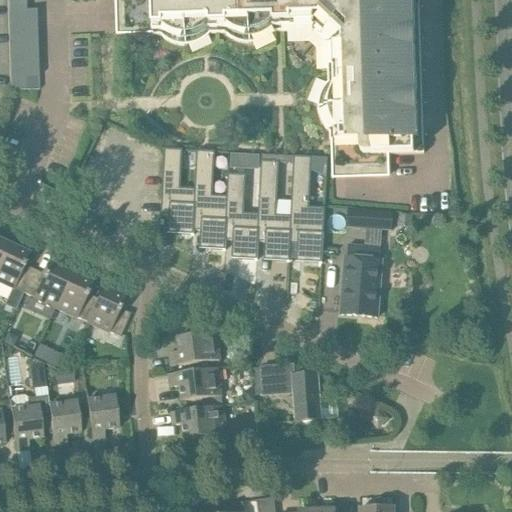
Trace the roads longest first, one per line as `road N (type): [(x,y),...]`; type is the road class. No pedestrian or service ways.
road 1 (residential): [(435,400),(151,268)]
road 2 (residential): [(151,476),(248,464),(440,463)]
road 3 (residential): [(151,476),(140,350),(151,268)]
road 4 (residential): [(151,268),(0,196)]
road 5 (secondary): [(506,0),(511,152)]
road 6 (residential): [(0,493),(151,476)]
